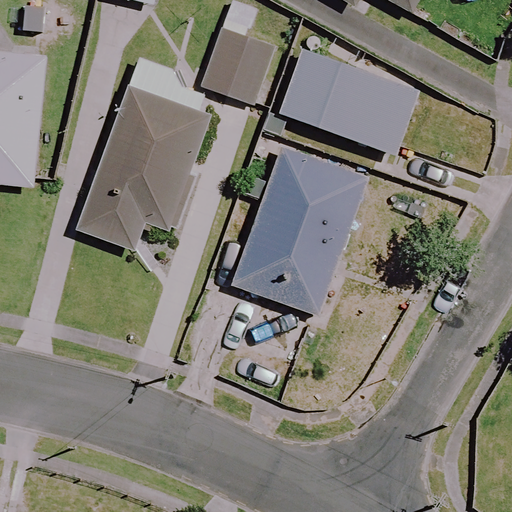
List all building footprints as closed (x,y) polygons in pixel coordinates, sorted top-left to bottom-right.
[(154,0),(109,0),(152,10),(154,0)] [(333,0),(355,11),(360,0),(375,0),(413,20),(422,0),(333,0)] [(255,14),(231,4),(197,88),(255,111),(283,41),(249,27),(255,14)] [(45,62),(0,56),(0,188),(31,191),(45,62)] [(206,121),(128,96),(82,239),(135,256),(145,227),(169,235),(206,121)] [(366,182),(280,152),(231,290),(317,321),(366,182)]
